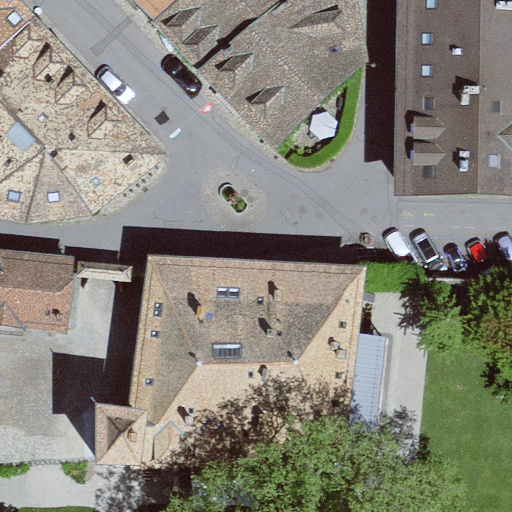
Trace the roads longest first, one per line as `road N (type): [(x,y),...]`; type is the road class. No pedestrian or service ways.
road 1 (residential): [(404,0),(396,133),(345,211)]
road 2 (residential): [(59,0),(207,157)]
road 3 (residential): [(189,222),(127,234),(0,224)]
road 4 (residential): [(511,215),(345,211)]
